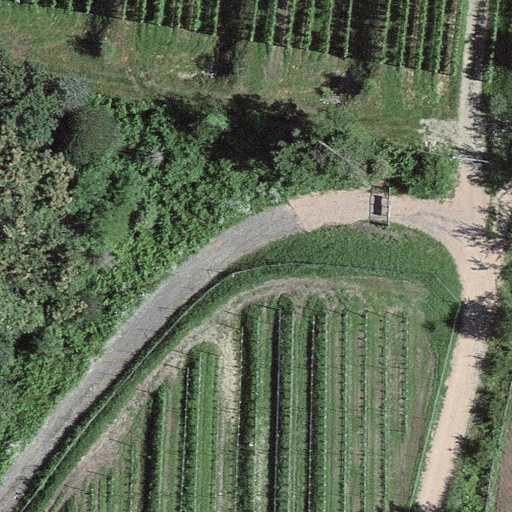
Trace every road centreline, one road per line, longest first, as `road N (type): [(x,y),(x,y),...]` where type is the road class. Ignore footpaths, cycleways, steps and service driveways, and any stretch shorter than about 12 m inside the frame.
road 1 (track): [(500,226),(406,208),(330,208),(206,249),(127,332),(0,500)]
road 2 (track): [(511,154),(444,511)]
